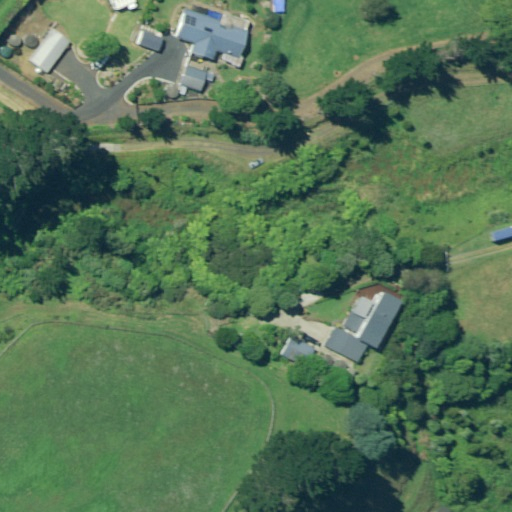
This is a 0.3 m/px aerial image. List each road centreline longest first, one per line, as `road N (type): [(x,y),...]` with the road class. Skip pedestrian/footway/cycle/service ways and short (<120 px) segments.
road 1 (unknown): [(0,103),(54,127),(144,113),(252,121),(379,61),(436,48),(511,53)]
road 2 (unknown): [(511,240),(278,310),(275,324),(304,336)]
